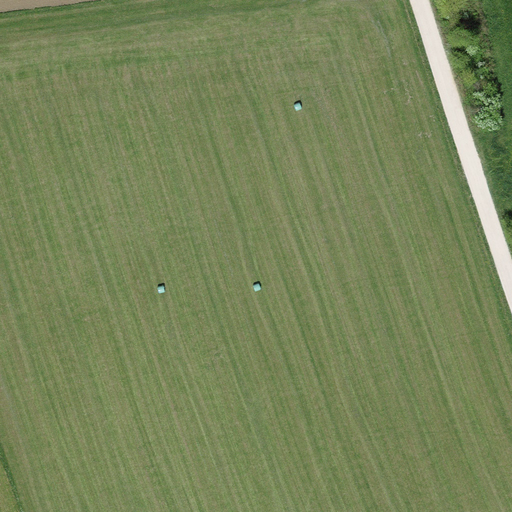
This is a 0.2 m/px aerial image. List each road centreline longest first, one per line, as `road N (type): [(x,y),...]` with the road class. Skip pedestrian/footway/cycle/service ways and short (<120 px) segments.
road 1 (track): [(511,295),(416,0)]
road 2 (track): [(0,24),(194,0)]
